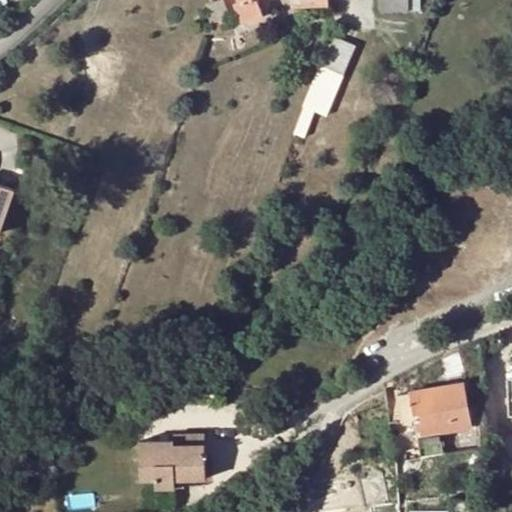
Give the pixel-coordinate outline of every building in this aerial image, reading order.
[(239,0),(240,1),(235,4),(244,24),(264,15),(258,0),(239,0)] [(409,11),(409,0),(380,0),(381,11),(409,11)] [(227,16),(212,21),(215,30),(217,29),(219,33),(231,28),(227,16)] [(342,75),(354,45),(333,36),(321,66),(342,75)] [(327,115),(342,75),(321,66),(320,70),(295,134),(304,137),(315,110),(327,115)] [(511,131),(505,132),(502,151),(511,149),(511,131)] [(0,228),(15,189),(0,183),(0,228)] [(425,202),(416,200),(412,214),(421,217),(425,202)] [(457,352),(442,359),(442,378),(464,374),(457,352)] [(511,380),(496,381),(498,402),(511,401),(511,380)] [(414,410),(422,456),(442,453),(440,433),(470,428),(463,384),(398,395),(400,413),(403,413),(414,410)] [(422,459),(422,456),(414,410),(403,413),(407,451),(415,449),(417,460),(422,459)] [(176,434),(176,440),(176,445),(206,444),(207,434),(176,434)] [(207,479),(206,444),(176,445),(176,440),(141,440),(141,480),(157,480),(157,488),(176,488),(176,479),(207,479)] [(415,449),(407,451),(402,451),(403,462),(417,460),(415,449)] [(469,511),(470,503),(451,502),(451,511),(469,511)]
